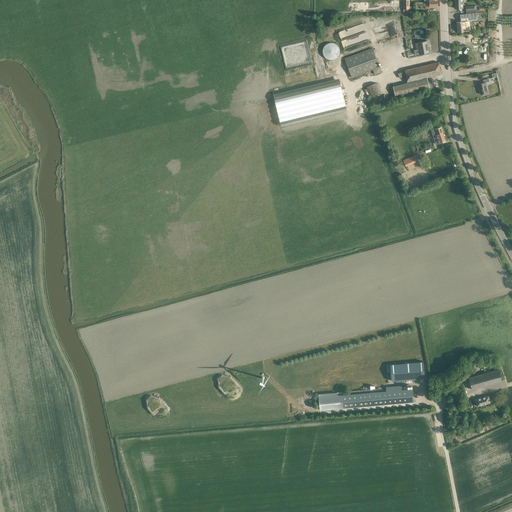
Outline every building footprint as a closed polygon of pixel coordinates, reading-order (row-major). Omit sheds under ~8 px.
[(416,2),(415,9),(429,9),(429,7),(438,6),(438,0),(429,1),(428,0),(423,0),(423,2),(416,2)] [(454,0),(455,8),(463,8),(462,0),(454,0)] [(460,15),(461,22),(456,22),(457,32),(465,31),(464,22),(480,21),(479,10),(475,11),(474,9),(466,11),(467,15),(460,15)] [(416,50),(414,50),(415,55),(420,54),(429,52),(426,41),(415,43),(416,50)] [(323,51),(323,52),(323,53),(323,55),(324,56),(324,57),(325,58),(326,59),(327,59),(329,60),(330,60),(331,60),(333,60),(334,60),(335,59),(336,59),(337,58),(338,57),(339,56),(339,55),(340,53),(340,52),(340,51),(340,49),(339,48),(339,47),(338,46),(337,45),(336,44),(335,44),(333,43),(332,43),(331,43),(329,43),(328,44),(327,44),(326,45),(325,46),(324,47),(323,48),(323,49),(323,51)] [(374,75),(381,72),(373,49),(344,59),(351,77),(372,70),(374,75)] [(408,83),(393,86),(395,96),(429,88),(427,77),(441,74),(438,62),(404,70),(407,82),(408,83)] [(337,77),(272,94),(280,126),(346,109),(337,77)] [(486,82),(489,81),(489,78),(483,80),(483,83),(478,84),(480,94),(488,92),(486,82)] [(375,106),(384,101),(376,83),(366,87),(375,106)] [(445,141),(441,128),(431,131),(434,140),(435,139),(436,144),(445,141)] [(393,381),(412,379),(411,363),(391,364),(393,381)] [(472,389),(502,381),(499,369),(469,377),(472,389)] [(241,390),(242,388),(232,377),(231,377),(229,376),(230,373),(225,373),(225,374),(221,374),(217,378),(218,387),(225,394),(226,394),(227,394),(233,387),(236,387),(239,390),(241,390)] [(461,395),(466,393),(462,381),(457,382),(461,395)] [(435,384),(436,385),(440,398),(442,397),(442,394),(444,393),(442,387),(440,388),(438,383),(435,384)] [(320,409),(342,407),(414,401),(413,389),(406,390),(406,387),(344,392),(345,392),(319,394),(320,409)] [(170,411),(170,409),(161,398),(160,398),(158,397),(158,394),(154,394),(154,396),(150,395),(145,399),(146,408),(153,415),(155,416),(156,415),(162,409),(165,408),(168,411),(170,411)] [(477,406),(490,402),(488,395),(475,399),(477,406)]
